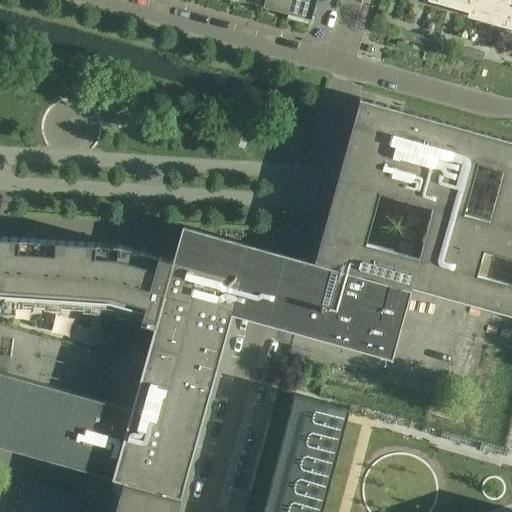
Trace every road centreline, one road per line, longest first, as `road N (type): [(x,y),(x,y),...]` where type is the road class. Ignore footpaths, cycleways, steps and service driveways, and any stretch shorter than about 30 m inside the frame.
road 1 (residential): [(212,511),(342,66)]
road 2 (residential): [(342,66),(103,0)]
road 3 (residential): [(342,66),(511,108)]
